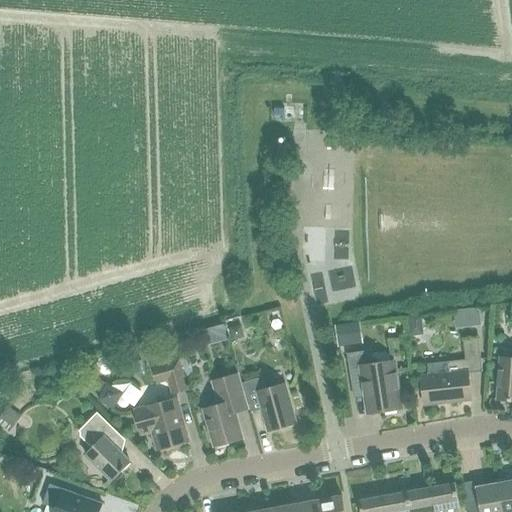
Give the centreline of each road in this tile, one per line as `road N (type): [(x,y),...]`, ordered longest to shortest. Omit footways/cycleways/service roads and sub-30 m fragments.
road 1 (residential): [(337,457),(299,254),(303,129)]
road 2 (residential): [(337,457),(191,485),(164,511)]
road 3 (residential): [(511,434),(472,433),(337,457)]
